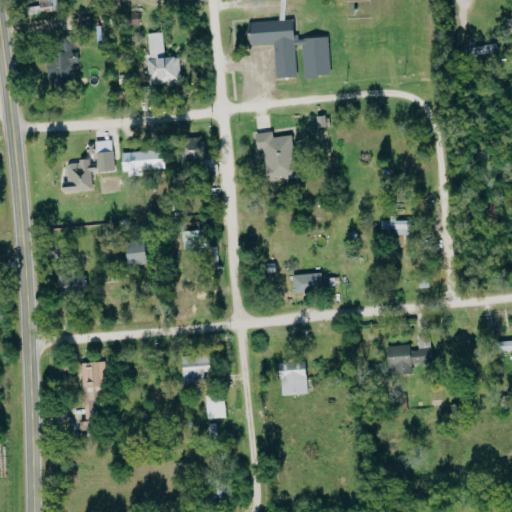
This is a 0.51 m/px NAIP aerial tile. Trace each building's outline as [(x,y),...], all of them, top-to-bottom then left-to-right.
[(38,0),(39,5),(26,7),(28,15),(58,11),(56,0),(38,0)] [(328,36),(295,39),(294,19),(248,22),(250,45),(274,44),(276,78),(297,76),(295,45),(302,44),(304,78),(331,76),(328,36)] [(179,56),(165,57),(162,32),(146,33),(151,83),(181,80),(179,56)] [(72,35),(57,36),(58,53),(47,54),(49,84),(73,82),(71,63),(78,63),(78,54),(73,54),(72,35)] [(498,54),(497,45),(471,47),(471,56),(498,54)] [(256,133),(258,151),(264,150),(267,181),(297,178),(292,135),(273,137),(273,131),(256,133)] [(181,139),(183,162),(203,160),(200,137),(181,139)] [(113,140),(96,141),(97,172),(114,171),(113,140)] [(122,152),(123,171),(165,169),(164,150),(122,152)] [(89,160),(65,163),(67,182),(62,182),(63,194),(93,191),(89,160)] [(382,229),(397,229),(397,234),(412,234),(412,220),(382,220),(382,229)] [(204,230),(182,231),(183,249),(205,248),(204,230)] [(126,243),(127,266),(147,265),(145,242),(126,243)] [(84,270),(57,271),(58,291),(85,290),(84,270)] [(322,290),(322,273),(293,274),(293,291),(322,290)] [(511,350),(511,340),(500,341),(500,351),(511,350)] [(390,374),(412,374),(412,364),(418,364),(418,351),(411,351),(410,345),(389,345),(390,374)] [(182,355),(183,383),(209,382),(208,354),(182,355)] [(282,396),(308,394),(305,361),(279,363),(282,396)] [(84,418),(104,418),(102,362),(82,363),(84,418)] [(225,394),(206,395),(207,419),(226,418),(225,394)]
